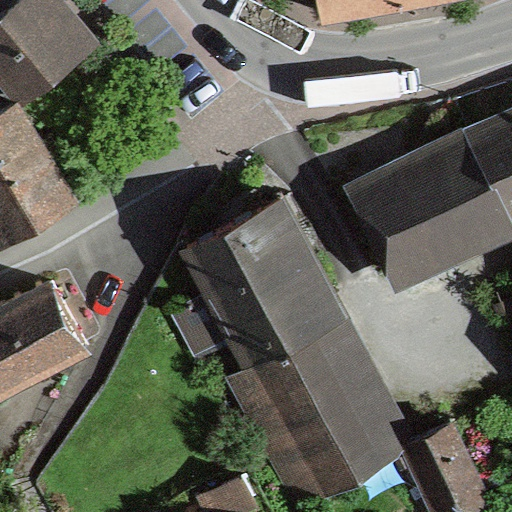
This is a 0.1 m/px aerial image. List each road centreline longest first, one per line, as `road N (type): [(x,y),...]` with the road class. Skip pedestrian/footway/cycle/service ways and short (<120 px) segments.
road 1 (residential): [(301,66),(267,104),(0,263)]
road 2 (unknown): [(267,104),(346,258),(464,392)]
road 3 (secondary): [(301,66),(424,60),(511,32)]
